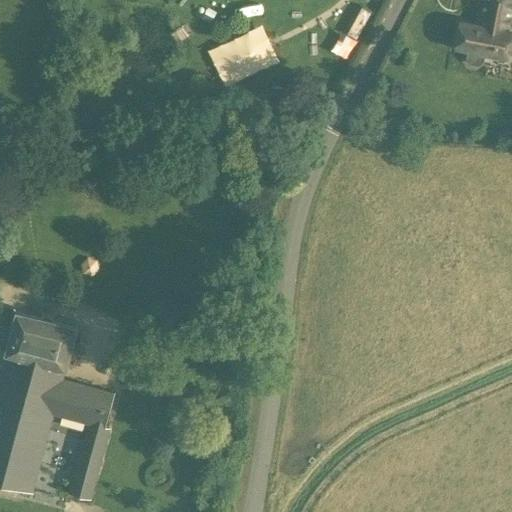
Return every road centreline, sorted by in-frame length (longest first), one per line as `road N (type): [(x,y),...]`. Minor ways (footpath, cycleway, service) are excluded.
road 1 (unclassified): [(247,511),(297,210),(331,131)]
road 2 (residential): [(331,131),(403,0)]
